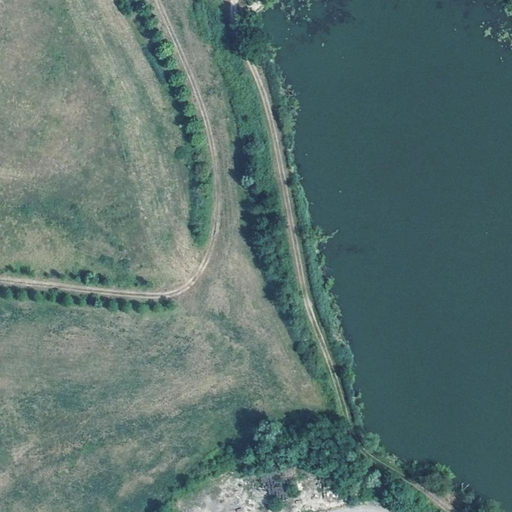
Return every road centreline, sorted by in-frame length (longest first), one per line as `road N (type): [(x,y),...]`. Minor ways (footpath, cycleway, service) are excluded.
road 1 (track): [(233,0),(269,114),(307,304),(349,428),(361,450),(448,511)]
road 2 (track): [(0,281),(146,296),(194,282),(216,221),(213,160),(203,111),(155,0)]
